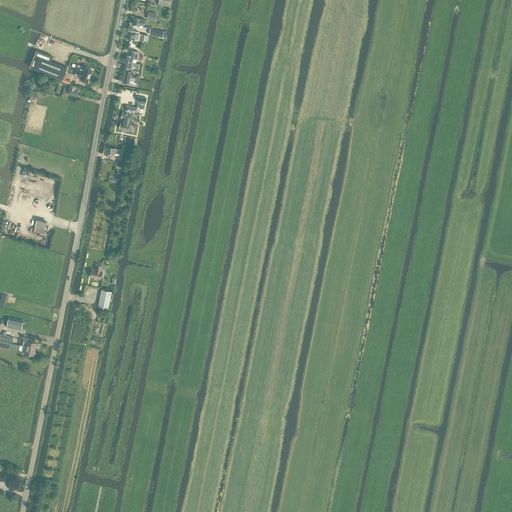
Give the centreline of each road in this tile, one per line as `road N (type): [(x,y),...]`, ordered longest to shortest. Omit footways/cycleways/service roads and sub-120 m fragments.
road 1 (tertiary): [(22,511),(123,0)]
road 2 (track): [(55,511),(94,316),(89,301),(65,296)]
